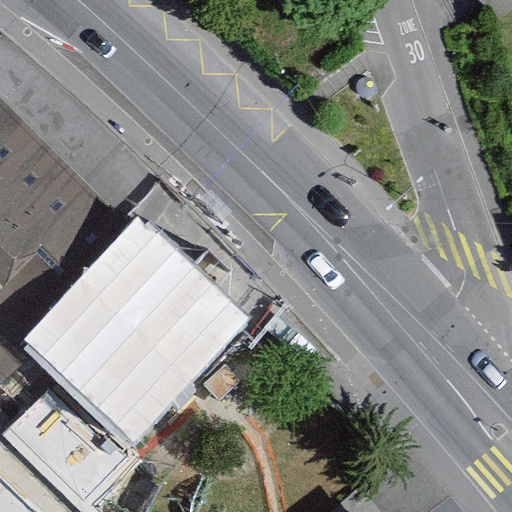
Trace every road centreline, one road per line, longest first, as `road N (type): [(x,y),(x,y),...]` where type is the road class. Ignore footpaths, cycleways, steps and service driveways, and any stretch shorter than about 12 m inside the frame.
road 1 (primary): [(78,0),(478,373)]
road 2 (residential): [(478,373),(464,286),(386,0)]
